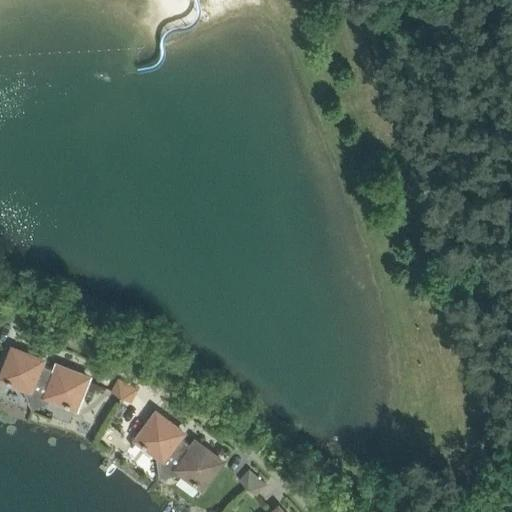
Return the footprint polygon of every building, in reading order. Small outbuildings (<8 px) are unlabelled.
[(40,389),(49,366),(44,364),(47,357),(12,343),(0,372),(0,380),(25,390),(32,408),(45,402),(40,389)] [(53,368),(49,366),(40,389),(45,402),(51,400),(78,411),(92,375),(56,361),(53,368)] [(122,395),(129,383),(119,377),(112,390),(122,395)] [(139,388),(129,383),(122,395),(132,401),(139,388)] [(172,460),(186,440),(182,437),(187,431),(157,408),(134,439),(157,456),(160,476),(174,474),(172,460)] [(190,443),(186,440),(172,460),(174,474),(180,473),(203,491),(226,460),(195,437),(190,443)] [(248,486),(258,475),(250,468),(240,479),(248,486)] [(267,483),(258,475),(248,486),(257,494),(267,483)] [(269,511),(286,511),(279,503),(269,511)]
